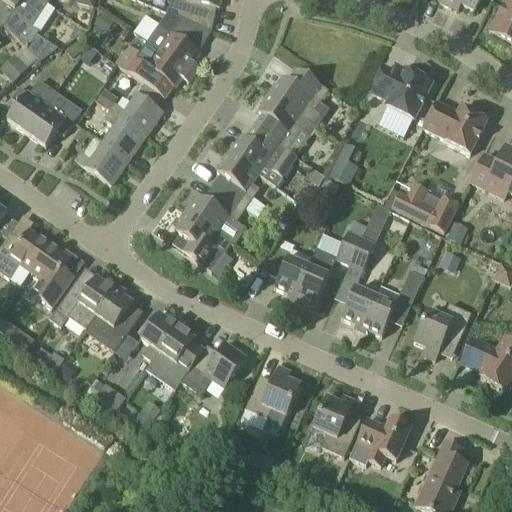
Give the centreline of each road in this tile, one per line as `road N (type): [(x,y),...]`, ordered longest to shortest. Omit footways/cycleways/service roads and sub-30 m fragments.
road 1 (residential): [(511,454),(193,300),(106,243)]
road 2 (residential): [(106,243),(212,91),(252,0)]
road 3 (residential): [(511,82),(458,45),(355,0)]
road 4 (residential): [(106,243),(0,167)]
